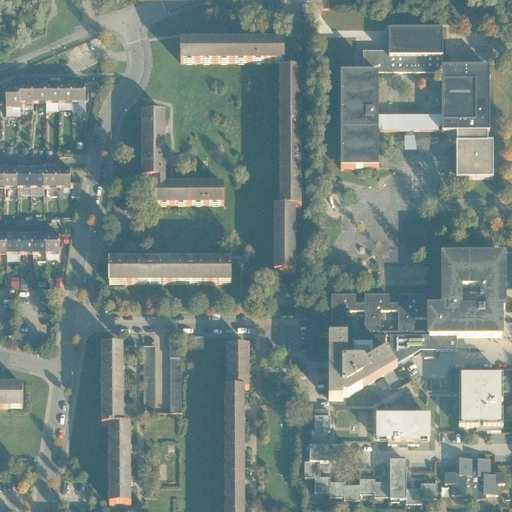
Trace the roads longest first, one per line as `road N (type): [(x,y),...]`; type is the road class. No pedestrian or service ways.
road 1 (residential): [(71,324),(106,126),(136,68),(127,21)]
road 2 (residential): [(71,324),(289,324)]
road 3 (residential): [(42,511),(63,373)]
road 4 (residential): [(127,21),(0,71)]
